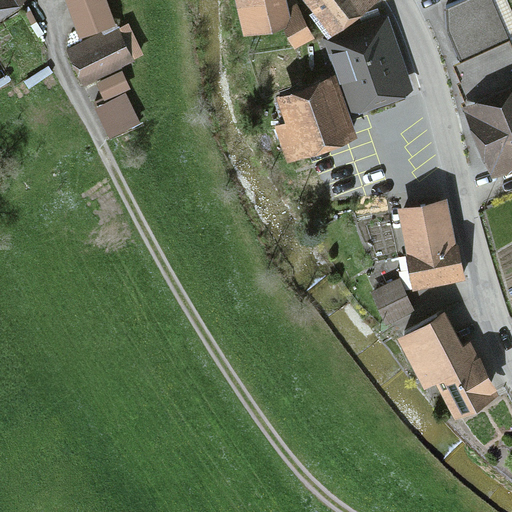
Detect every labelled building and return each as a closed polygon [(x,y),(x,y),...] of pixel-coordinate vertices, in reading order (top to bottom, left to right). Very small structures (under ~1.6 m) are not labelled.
[(114,21),(106,0),(69,0),(81,33),(114,21)] [(302,12),(285,21),(279,0),(240,0),(248,31),(285,22),(295,42),(312,33),(302,12)] [(365,0),(317,0),(338,27),(368,3),(365,0)] [(482,126),(484,146),(492,165),(511,156),(511,13),(506,0),(458,0),(447,5),(449,29),(462,61),(473,104),(482,126)] [(396,52),(384,17),(364,23),(363,22),(337,31),(359,96),(400,82),(390,54),(396,52)] [(69,49),(74,58),(83,74),(88,85),(124,68),(118,57),(129,52),(118,30),(107,36),(104,31),(69,49)] [(296,86),(326,76),(319,55),(289,65),(296,86)] [(122,73),(101,83),(107,96),(128,85),(122,73)] [(291,157),(352,135),(348,122),(346,122),(332,82),(288,98),(295,118),(279,123),(291,157)] [(405,208),(413,252),(452,244),(443,201),(405,208)] [(452,244),(413,252),(419,284),(465,275),(458,242),(452,244)] [(372,276),(378,289),(376,290),(389,319),(413,308),(400,279),(395,281),(389,268),(372,276)] [(468,356),(462,344),(455,347),(438,314),(405,331),(430,377),(440,372),(457,404),(491,386),(473,353),(468,356)] [(511,440),(500,448),(503,453),(502,454),(511,470),(511,440)]
